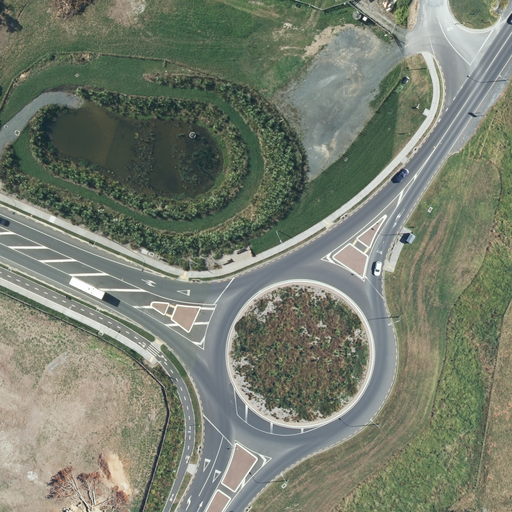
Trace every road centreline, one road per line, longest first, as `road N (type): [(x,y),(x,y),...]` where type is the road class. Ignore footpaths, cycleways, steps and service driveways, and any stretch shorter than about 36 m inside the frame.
road 1 (secondary): [(493,77),(400,208),(377,262),(378,306)]
road 2 (secondary): [(305,259),(383,196),(477,66)]
road 3 (secondary): [(0,219),(177,291),(214,292),(243,278)]
road 4 (secondary): [(214,376),(146,315),(0,246)]
road 5 (secondary): [(378,306),(388,346),(378,390),(347,423),(307,437)]
